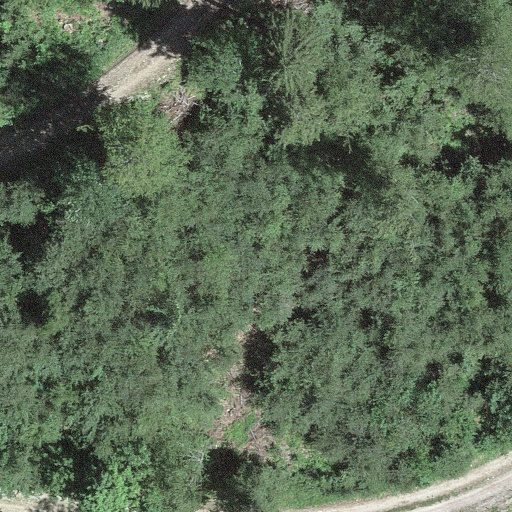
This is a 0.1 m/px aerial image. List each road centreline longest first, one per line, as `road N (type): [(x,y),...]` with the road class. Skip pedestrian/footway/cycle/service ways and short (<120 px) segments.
road 1 (track): [(0,155),(64,125),(141,71),(210,0)]
road 2 (track): [(511,467),(392,511)]
